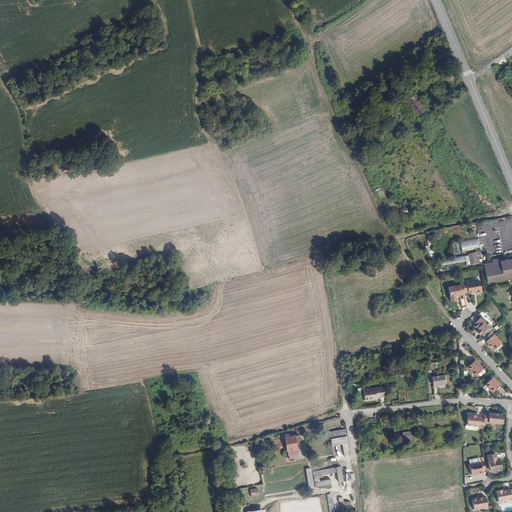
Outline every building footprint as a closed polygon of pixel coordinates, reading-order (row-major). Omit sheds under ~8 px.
[(426,109),(416,94),(407,100),(417,115),(426,109)] [(460,242),(462,252),(479,248),(477,238),(460,242)] [(478,256),(477,251),(468,253),(469,263),(479,262),(478,256)] [(483,264),(487,282),(511,277),(511,255),(491,259),(491,262),(483,264)] [(479,280),(461,283),(463,292),(467,291),(468,292),(475,291),(475,292),(480,291),(480,290),(479,280)] [(458,285),(448,287),(451,301),(456,300),(455,295),(460,294),(458,285)] [(480,333),(483,336),(492,327),(485,319),(484,320),(480,316),(472,324),(472,325),(474,328),(476,327),(478,329),(476,331),(479,334),(480,333)] [(501,342),(493,333),(485,341),(488,343),(487,344),(489,348),(491,346),(493,349),(501,342)] [(474,376),(482,370),(474,360),(466,366),(474,376)] [(443,384),(442,373),(424,376),(425,387),(443,384)] [(498,386),(491,378),(483,385),(491,393),(498,386)] [(365,387),(366,398),(374,397),(374,395),(381,394),(380,385),(365,387)] [(488,413),(484,413),(483,416),(483,422),(488,423),(488,422),(502,423),(502,413),(497,413),(494,413),(494,412),(488,412),(488,413)] [(478,427),(483,427),(483,422),(483,416),(479,416),(475,416),(475,415),(470,415),(466,415),(466,425),(478,425),(478,427)] [(342,445),(347,444),(345,430),(329,433),(331,446),(342,445)] [(287,450),(296,449),(294,435),(285,437),(287,450)] [(496,454),(488,456),(491,471),(496,470),(498,472),(501,471),(502,469),(503,469),(500,459),(497,460),(496,454)] [(481,469),(485,469),(484,461),(469,464),(470,474),(471,474),(474,474),(475,473),(481,472),(481,469)] [(338,466),(311,471),(313,485),(329,483),(328,479),(318,480),(317,475),(335,471),(336,481),(341,481),(338,466)] [(511,500),(511,489),(509,490),(509,488),(504,489),(504,490),(501,491),(501,489),(495,491),(497,502),(510,499),(511,501),(511,500)] [(332,511),(330,495),(325,495),(325,498),(327,511),(343,511),(347,511),(348,501),(338,501),(338,511),(334,511),(332,511)] [(472,499),(474,510),(487,507),(485,497),(472,499)]
